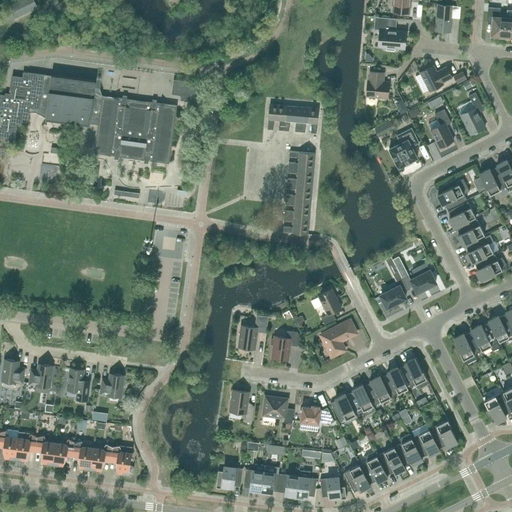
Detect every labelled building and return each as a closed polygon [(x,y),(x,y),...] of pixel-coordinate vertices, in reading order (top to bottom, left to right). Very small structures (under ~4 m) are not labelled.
[(0,24),(37,7),(33,0),(23,0),(0,10),(0,24)] [(419,2),(418,0),(392,0),(392,5),(393,5),(393,12),(409,13),(410,1),(419,2)] [(452,6),(437,4),(435,30),(450,32),(451,17),(453,18),(459,18),(460,6),(452,6)] [(500,18),(500,8),(488,7),(487,22),(493,22),(492,35),(505,36),(506,18),(500,18)] [(392,31),(393,18),(375,17),(374,29),(379,30),(378,47),(386,47),(386,50),(395,51),(395,48),(405,49),(406,31),(395,30),(395,31),(392,31)] [(437,72),(433,65),(420,72),(429,91),(443,84),(442,82),(452,77),(446,67),(439,70),(440,71),(437,72)] [(29,73),(29,72),(28,72),(28,73),(23,72),(22,77),(13,76),(13,75),(12,75),(9,96),(5,96),(5,95),(0,94),(0,136),(14,138),(14,139),(15,139),(17,123),(28,125),(28,124),(27,124),(29,112),(30,104),(39,105),(43,75),(29,73)] [(383,82),(384,73),(370,72),(369,81),(368,80),(367,96),(387,98),(389,82),(383,82)] [(457,83),(466,79),(462,72),(454,76),(457,83)] [(44,74),(43,75),(39,105),(30,104),(29,112),(39,112),(46,117),(98,124),(102,95),(95,92),(96,81),(44,74)] [(203,83),(197,82),(174,79),(172,94),(181,95),(180,100),(190,101),(189,106),(199,107),(203,83)] [(478,113),(484,110),(475,92),(469,95),(475,107),(460,115),(470,134),(485,127),(478,113)] [(122,100),(122,98),(102,95),(98,124),(94,153),(115,156),(115,153),(119,154),(119,156),(144,160),(145,157),(149,158),(148,160),(169,163),(177,105),(156,103),(156,105),(152,104),(152,102),(127,99),(126,101),(122,100)] [(316,133),(318,108),(270,104),(268,129),(273,129),(274,120),(280,120),(279,130),(289,131),(290,121),(296,121),(295,131),(305,132),(306,122),(312,123),(311,133),(316,133)] [(446,125),(451,123),(444,109),(435,114),(440,124),(431,129),(440,147),(453,141),(446,125)] [(411,146),(419,143),(411,128),(397,136),(401,143),(389,149),(399,167),(417,158),(411,146)] [(308,234),(315,153),(290,151),(289,156),(299,157),(299,163),(289,162),(288,172),(298,173),(297,179),(287,178),(287,188),(296,189),(296,195),(286,194),(285,204),(295,205),(294,211),(285,210),(284,220),(294,221),(293,227),(283,226),(283,232),(308,234)] [(511,159),(508,161),(507,159),(506,160),(497,165),(510,190),(511,189),(511,159)] [(506,187),(496,167),(490,170),(489,168),(489,169),(479,173),(490,195),(506,187)] [(469,191),(463,178),(456,182),(457,182),(458,184),(437,195),(442,204),(442,205),(444,204),(447,209),(467,199),(464,194),(469,191)] [(454,228),(476,217),(468,201),(448,211),(451,217),(449,218),(454,228)] [(463,245),(484,234),(477,219),(457,229),(460,234),(458,235),(458,236),(463,245)] [(511,232),(511,230),(506,222),(498,227),(504,237),(511,232)] [(472,263),(493,252),(489,244),(494,241),(490,234),(466,246),(469,252),(467,253),(472,263)] [(497,259),(494,254),(475,264),(478,269),(476,270),(476,271),(481,280),(507,267),(502,257),(497,259)] [(436,283),(430,270),(411,279),(417,292),(436,283)] [(408,288),(402,278),(397,281),(399,285),(381,295),(387,307),(406,298),(402,291),(408,288)] [(332,312),(341,308),(332,289),(318,296),(328,314),(321,318),(325,324),(335,319),(332,312)] [(511,335),(511,328),(505,314),(499,317),(498,315),(498,316),(488,320),(499,342),(511,335)] [(266,332),(268,316),(257,315),(255,327),(241,325),(238,347),(255,349),(257,331),(266,332)] [(299,327),(304,324),(300,317),(295,319),(299,327)] [(340,341),(356,333),(350,320),(321,334),(332,356),(345,349),(340,341)] [(500,347),(487,323),(482,326),(481,324),(480,324),(471,329),(482,351),(490,346),(492,349),(493,350),(494,350),(500,347)] [(299,336),(297,332),(287,330),(286,337),(275,336),(274,338),(271,338),(271,344),(273,345),(272,357),(288,360),(290,345),(298,346),(299,336)] [(480,351),(470,332),(464,335),(463,333),(453,338),(460,352),(459,352),(465,364),(477,359),(474,354),(480,351)] [(422,371),(415,358),(405,362),(405,363),(406,365),(400,367),(410,387),(416,384),(418,389),(429,383),(423,371),(422,371)] [(14,362),(14,360),(4,359),(1,380),(23,383),(25,368),(19,367),(19,362),(14,362)] [(50,387),(53,365),(43,364),(43,366),(38,365),(37,369),(31,368),(29,384),(50,387)] [(510,385),(511,384),(511,365),(503,368),(510,385)] [(408,388),(397,367),(388,371),(387,371),(388,373),(383,376),(393,396),(408,388)] [(82,384),(84,370),(70,368),(67,390),(77,391),(76,399),(87,401),(89,385),(82,384)] [(122,397),(125,375),(114,374),(114,375),(109,375),(109,379),(102,378),(100,394),(122,397)] [(391,397),(380,375),(371,380),(370,380),(371,382),(365,385),(375,405),(391,397)] [(376,410),(363,384),(353,389),(352,389),(353,391),(348,394),(358,413),(363,411),(366,415),(376,410)] [(511,386),(503,392),(511,410),(511,386)] [(247,407),(249,392),(233,389),(230,411),(246,413),(245,421),(252,422),(254,408),(247,407)] [(511,412),(501,392),(484,401),(488,409),(489,408),(496,422),(505,417),(506,417),(505,415),(511,412)] [(356,414),(345,393),(336,398),(335,398),(336,400),(331,403),(340,422),(356,414)] [(286,408),(287,399),(266,396),(263,415),(284,418),(283,422),(292,423),(294,409),(286,408)] [(319,408),(319,406),(312,405),(312,407),(302,406),(302,410),(300,410),(299,417),(301,417),(300,421),(319,424),(319,421),(327,422),(328,424),(334,421),(327,408),(321,411),(321,408),(319,408)] [(448,446),(457,441),(450,428),(451,427),(448,419),(431,428),(441,448),(446,445),(447,447),(448,446)] [(430,455),(440,450),(429,429),(413,437),(423,456),(429,454),(430,456),(431,455),(430,455)] [(18,437),(9,436),(7,430),(0,430),(0,444),(4,445),(5,449),(4,449),(5,458),(15,459),(18,437)] [(18,437),(15,459),(24,460),(28,452),(27,452),(29,449),(29,448),(35,449),(37,436),(31,433),(30,433),(19,432),(18,437)] [(413,464),(420,460),(422,459),(409,433),(399,438),(402,443),(396,446),(406,465),(412,462),(413,464)] [(55,442),(46,441),(44,435),(37,436),(35,449),(42,450),(43,454),(41,454),(43,463),(53,464),(56,440),(56,439),(55,442)] [(73,454),(75,441),(68,438),(65,443),(56,442),(56,440),(53,464),(62,466),(66,457),(65,457),(67,454),(73,454)] [(93,447),(84,446),(82,440),(75,441),(73,454),(79,455),(80,459),(79,459),(81,468),(90,469),(94,445),(93,445),(93,447)] [(111,459),(113,446),(106,443),(102,448),(93,447),(94,445),(90,469),(100,471),(104,462),(103,462),(104,459),(111,459)] [(131,452),(122,451),(120,445),(113,446),(111,459),(117,460),(117,461),(118,464),(117,464),(118,473),(128,474),(129,476),(128,474),(133,472),(133,467),(130,464),(131,452)] [(396,473),(405,468),(394,447),(379,455),(389,474),(394,471),(395,473),(396,473)] [(378,482),(388,477),(374,451),(364,456),(367,461),(361,463),(371,483),(377,480),(378,482)] [(264,471),(264,465),(255,464),(254,470),(246,469),(243,486),(250,487),(250,489),(252,489),(252,492),(261,493),(264,471)] [(361,490),(370,486),(359,464),(344,472),(354,492),(359,489),(360,491),(361,491),(361,490)] [(240,486),(243,468),(224,466),(224,471),(218,470),(216,487),(231,489),(231,486),(233,487),(233,485),(240,486)] [(279,491),(282,474),(264,471),(261,493),(270,495),(270,492),(272,492),(272,490),(279,491)] [(296,498),(299,476),(282,474),(279,491),(285,492),(285,494),(287,494),(287,497),(296,498)] [(314,496),(317,478),(299,476),(296,498),(305,499),(305,496),(307,497),(307,495),(314,496)] [(340,487),(338,476),(320,479),(322,496),(329,496),(329,497),(331,497),(331,500),(346,498),(345,486),(340,487)]
